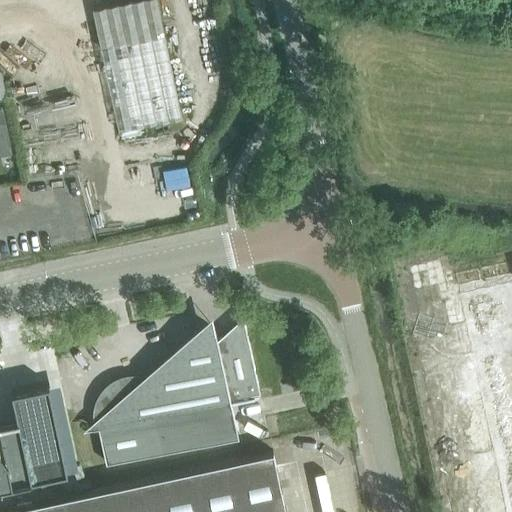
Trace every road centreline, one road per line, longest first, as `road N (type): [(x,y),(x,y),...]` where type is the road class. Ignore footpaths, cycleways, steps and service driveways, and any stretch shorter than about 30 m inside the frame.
road 1 (secondary): [(0,301),(333,229)]
road 2 (unclassified): [(394,511),(333,229)]
road 3 (secondary): [(333,229),(283,0)]
